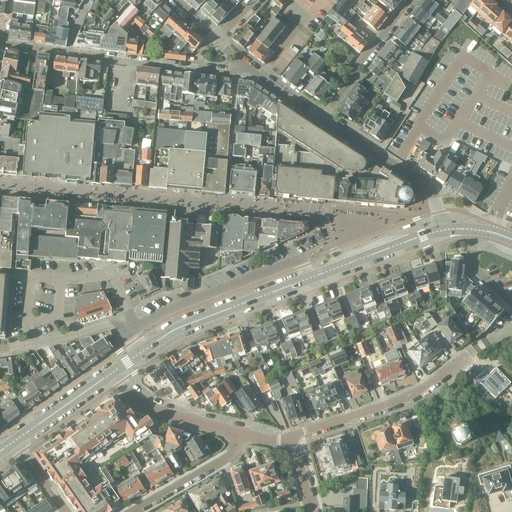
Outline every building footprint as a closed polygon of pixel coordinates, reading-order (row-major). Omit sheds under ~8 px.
[(14,0),(12,13),(33,16),(35,3),(15,1),(14,0)] [(75,4),(70,0),(68,0),(62,0),(61,7),(69,8),(74,9),(75,4)] [(88,13),(93,15),(97,7),(96,7),(98,0),(93,0),(92,3),(88,13)] [(129,0),(122,0),(118,4),(114,8),(118,12),(127,2),(129,0)] [(129,0),(127,2),(131,5),(135,9),(143,0),(129,0)] [(151,13),(162,1),(160,0),(147,0),(141,7),(143,9),(146,6),(148,9),(146,11),(149,13),(151,13)] [(188,0),(186,2),(196,11),(205,0),(188,0)] [(210,0),(201,11),(209,19),(220,6),(224,2),(221,0),(210,0)] [(276,15),(284,6),(285,4),(280,0),(270,0),(276,5),(271,11),(276,15)] [(357,0),(339,0),(337,4),(327,16),(342,28),(340,31),(341,32),(338,36),(359,53),(367,44),(355,33),(357,31),(347,23),(355,13),(351,9),(353,5),(356,2),(357,0)] [(382,25),(388,18),(374,6),(371,9),(363,3),(365,0),(360,0),(357,3),(359,4),(382,25)] [(400,2),(397,0),(379,0),(393,12),(400,2)] [(429,0),(423,0),(418,7),(430,16),(434,11),(437,13),(441,9),(429,0)] [(454,11),(442,26),(433,39),(440,43),(452,29),(459,19),(461,17),(460,16),(462,13),(469,6),(474,0),(458,0),(457,2),(453,7),(452,9),(454,11)] [(487,0),(474,0),(469,6),(477,12),(487,0)] [(497,5),(491,0),(487,0),(477,12),(484,19),(497,5)] [(173,12),(164,4),(152,18),(155,21),(158,18),(163,22),(173,12)] [(377,32),(382,25),(359,4),(356,8),(366,15),(362,20),(377,32)] [(131,5),(120,17),(128,24),(131,20),(140,28),(144,24),(145,23),(136,15),(138,12),(135,9),(131,5)] [(502,10),(497,5),(484,19),(493,27),(505,14),(503,12),(501,10),(502,10)] [(217,26),(218,25),(228,14),(220,6),(209,19),(217,26)] [(59,22),(55,46),(66,48),(67,38),(68,38),(69,31),(67,30),(68,23),(66,23),(69,8),(61,7),(59,22)] [(430,16),(418,7),(411,15),(428,28),(432,24),(427,21),(430,16)] [(100,19),(98,18),(85,49),(101,51),(105,39),(103,38),(109,23),(107,22),(114,13),(109,8),(100,19)] [(88,13),(73,47),(85,49),(98,18),(93,15),(88,13)] [(461,17),(459,19),(463,22),(467,18),(462,13),(460,16),(461,17)] [(182,22),(174,14),(159,31),(167,39),(172,34),(182,22)] [(493,27),(501,34),(511,21),(511,20),(505,14),(493,27)] [(232,39),(243,48),(248,42),(249,43),(250,42),(249,41),(258,30),(255,27),(260,20),(254,16),(232,39)] [(108,31),(105,39),(101,51),(125,54),(127,33),(125,32),(127,31),(124,28),(128,24),(120,17),(108,31)] [(19,40),(21,24),(17,24),(17,20),(11,19),(8,38),(19,40)] [(248,52),(264,65),(273,53),(268,49),(285,27),(274,19),(248,52)] [(408,19),(401,28),(417,41),(418,42),(422,37),(417,33),(420,28),(408,19)] [(468,23),(471,27),(474,30),(482,36),(486,31),(482,29),(484,27),(480,23),(478,26),(471,20),(468,23)] [(25,25),(21,24),(19,40),(29,42),(32,22),(26,21),(25,25)] [(46,28),(44,44),(55,46),(59,22),(54,21),(53,28),(53,29),(46,28)] [(493,46),(500,52),(504,47),(501,44),(505,40),(508,43),(509,42),(511,38),(511,21),(501,34),(502,35),(493,46)] [(191,29),(182,22),(172,34),(177,38),(180,41),(191,29)] [(155,33),(144,24),(140,28),(139,29),(144,33),(145,32),(151,37),(155,33)] [(36,26),(33,42),(44,44),(46,28),(36,26)] [(401,28),(394,37),(406,47),(410,41),(414,44),(417,41),(401,28)] [(191,29),(180,41),(174,47),(177,50),(180,47),(182,48),(187,43),(195,50),(203,41),(191,29)] [(418,42),(422,46),(431,35),(427,32),(422,37),(418,42)] [(134,34),(127,33),(125,54),(136,55),(138,38),(133,38),(134,34)] [(411,52),(397,76),(405,90),(409,83),(415,86),(415,85),(440,43),(433,39),(430,37),(422,50),(418,56),(411,52)] [(171,51),(174,47),(180,41),(177,38),(166,51),(171,51)] [(390,42),(383,51),(395,60),(402,65),(408,57),(406,55),(404,57),(400,54),(402,51),(390,42)] [(140,45),(138,55),(145,56),(147,46),(144,46),(140,45)] [(504,47),(500,52),(507,59),(511,54),(504,47)] [(33,84),(31,83),(32,82),(29,82),(30,78),(19,76),(19,73),(16,73),(20,53),(6,49),(0,78),(0,80),(13,83),(22,86),(30,89),(32,90),(33,84)] [(355,57),(354,56),(345,49),(340,55),(350,63),(355,57)] [(186,53),(172,51),(171,59),(185,61),(186,53)] [(383,51),(367,70),(376,77),(380,72),(383,74),(388,68),(390,70),(393,66),(391,65),(395,60),(383,51)] [(34,90),(45,92),(45,90),(49,56),(37,55),(33,83),(32,82),(31,83),(33,84),(32,90),(34,90)] [(313,80),(321,71),(320,71),(326,64),(314,55),(308,62),(300,55),(282,78),(281,78),(296,89),(307,75),(313,80)] [(53,71),(63,72),(65,72),(66,58),(55,57),(53,71)] [(79,60),(66,58),(65,72),(63,72),(63,77),(69,78),(69,73),(74,74),(77,74),(79,60)] [(77,74),(76,78),(92,80),(93,72),(99,73),(101,63),(79,60),(77,74)] [(137,67),(137,69),(135,85),(146,87),(148,70),(146,70),(146,68),(137,67)] [(148,70),(146,87),(158,88),(160,70),(151,69),(151,70),(148,70)] [(173,72),(162,70),(160,85),(166,85),(165,94),(170,95),(173,72)] [(390,70),(386,76),(392,81),(397,75),(390,70)] [(334,81),(321,71),(313,80),(304,91),(319,101),(334,81)] [(170,95),(169,100),(174,101),(176,87),(183,88),(184,73),(173,72),(170,95)] [(183,88),(182,94),(187,94),(193,95),(194,95),(196,75),(197,75),(195,75),(185,73),(184,73),(183,88)] [(74,109),(75,96),(76,82),(76,78),(77,74),(74,74),(73,82),(66,81),(66,95),(68,95),(67,98),(65,99),(65,98),(52,96),(52,91),(45,90),(45,92),(44,97),(43,102),(43,104),(74,109)] [(196,75),(194,95),(205,96),(207,76),(196,75)] [(207,76),(205,96),(216,98),(216,95),(219,78),(217,78),(207,76)] [(393,100),(397,102),(405,90),(397,76),(396,76),(384,94),(393,100)] [(219,78),(216,95),(229,97),(230,91),(232,79),(219,78)] [(0,91),(20,96),(22,86),(13,83),(0,80),(0,91)] [(238,80),(236,102),(241,103),(241,98),(245,98),(254,83),(251,82),(238,80)] [(254,83),(245,98),(246,98),(249,101),(247,104),(251,107),(263,89),(254,83)] [(340,111),(353,120),(360,110),(363,112),(369,103),(362,98),(366,91),(356,84),(351,92),(352,93),(340,111)] [(263,89),(251,107),(255,110),(258,106),(261,108),(270,94),(263,89)] [(20,96),(0,91),(0,102),(18,106),(20,96)] [(277,99),(272,95),(263,109),(273,116),(270,120),(274,122),(275,121),(276,114),(277,99)] [(75,96),(74,109),(74,110),(95,112),(102,113),(104,100),(75,96)] [(274,139),(273,149),(271,176),(269,176),(269,181),(275,182),(273,197),(282,198),(282,200),(296,201),(296,199),(311,201),(311,202),(325,203),(325,202),(332,202),(333,196),(338,196),(337,200),(346,201),(346,204),(354,204),(354,206),(368,207),(368,205),(383,207),(382,208),(396,209),(396,208),(404,208),(404,205),(408,205),(411,202),(412,201),(413,197),(413,196),(411,192),(408,189),(410,187),(391,174),(391,173),(390,174),(383,169),(381,173),(372,167),(372,162),(371,162),(371,164),(366,164),(365,162),(364,160),(362,158),(363,156),(349,147),(332,136),(324,131),(323,133),(317,129),(313,127),(314,125),(301,116),(299,118),(289,111),(290,109),(279,101),(279,100),(277,99),(276,114),(275,121),(274,138),(274,139)] [(400,104),(397,102),(393,100),(388,107),(398,114),(400,104)] [(2,125),(9,126),(10,118),(17,119),(19,109),(20,107),(18,106),(0,102),(0,126),(1,127),(2,125)] [(27,121),(25,147),(22,177),(90,182),(93,148),(95,123),(94,123),(95,112),(74,110),(74,109),(43,104),(41,103),(41,107),(39,117),(39,122),(27,121)] [(371,132),(379,119),(374,116),(376,114),(377,115),(382,107),(377,104),(362,128),(363,127),(371,132)] [(39,117),(41,107),(30,105),(30,110),(32,113),(32,116),(39,117)] [(30,110),(24,110),(23,120),(27,121),(39,122),(39,117),(32,116),(32,113),(30,110)] [(169,120),(170,112),(158,111),(158,119),(169,120)] [(169,120),(180,121),(181,113),(170,112),(169,120)] [(380,117),(379,119),(371,132),(371,133),(374,135),(373,136),(381,142),(391,126),(385,122),(390,115),(385,112),(382,118),(380,117)] [(191,122),(192,114),(181,113),(180,121),(191,122)] [(191,122),(208,123),(229,125),(230,117),(193,114),(192,114),(191,122)] [(102,157),(99,183),(106,184),(106,182),(113,183),(114,164),(117,149),(120,147),(123,133),(124,128),(124,126),(95,123),(93,148),(95,148),(94,156),(102,157)] [(202,193),(225,195),(227,161),(226,161),(229,125),(208,123),(206,134),(186,133),(185,141),(184,151),(205,153),(203,175),(202,193)] [(150,170),(149,188),(167,190),(168,178),(170,150),(184,151),(185,141),(186,133),(186,131),(163,129),(163,125),(159,124),(158,129),(157,129),(153,168),(153,171),(150,170)] [(1,127),(0,135),(0,137),(8,138),(9,126),(2,125),(1,127)] [(124,186),(131,186),(131,185),(136,151),(119,149),(121,145),(131,147),(134,130),(124,128),(123,133),(120,147),(117,149),(114,164),(113,183),(124,184),(124,186)] [(238,134),(237,146),(244,146),(262,148),(273,149),(274,139),(268,139),(262,138),(262,136),(253,136),(251,135),(238,134)] [(0,139),(0,175),(17,177),(22,177),(25,147),(19,146),(20,140),(11,139),(11,140),(0,139)] [(423,140),(420,145),(427,149),(430,144),(423,140)] [(273,199),(273,197),(275,182),(269,181),(269,176),(271,176),(273,149),(262,148),(244,146),(237,146),(233,145),(232,156),(244,157),(243,160),(255,161),(255,162),(255,167),(257,168),(256,180),(255,197),(273,199)] [(90,182),(99,183),(102,157),(94,156),(95,148),(93,148),(90,182)] [(146,187),(146,186),(148,167),(151,168),(152,150),(143,149),(141,161),(144,162),(143,168),(138,167),(136,185),(135,185),(136,185),(137,187),(141,187),(142,186),(146,187)] [(168,178),(167,190),(202,193),(203,175),(205,153),(184,151),(170,150),(168,178)] [(435,176),(447,156),(439,151),(434,159),(423,152),(419,157),(423,159),(419,166),(427,172),(428,174),(431,176),(433,176),(434,176),(435,176)] [(447,156),(435,176),(437,177),(436,177),(436,178),(437,177),(444,182),(444,183),(445,183),(456,166),(454,165),(458,158),(453,156),(454,154),(450,152),(447,156)] [(456,193),(474,204),(483,187),(476,183),(479,178),(474,175),(482,162),(484,163),(487,157),(476,152),(471,161),(470,161),(474,164),(467,177),(466,177),(456,193)] [(445,187),(456,193),(466,177),(467,177),(474,164),(470,161),(471,161),(470,160),(465,169),(458,165),(445,187)] [(229,195),(255,197),(256,180),(257,168),(255,167),(255,162),(250,161),(249,167),(231,165),(229,195)] [(19,199),(3,198),(0,235),(0,238),(0,268),(10,269),(12,246),(13,247),(15,221),(19,221),(19,215),(18,215),(19,199)] [(30,211),(31,200),(19,199),(18,215),(19,215),(19,221),(17,238),(29,239),(30,228),(31,228),(32,219),(34,219),(35,211),(30,211)] [(69,207),(69,203),(31,200),(30,211),(35,211),(34,219),(32,219),(31,228),(30,228),(29,239),(17,238),(15,270),(30,271),(31,261),(31,257),(77,260),(77,258),(100,260),(100,259),(100,256),(98,254),(99,245),(101,243),(102,239),(98,239),(99,230),(96,227),(85,226),(80,220),(72,219),(69,215),(70,207),(69,207)] [(97,206),(76,204),(75,214),(87,215),(86,221),(92,222),(93,216),(96,216),(97,206)] [(106,261),(129,263),(129,260),(133,209),(103,207),(102,223),(109,231),(108,244),(110,246),(109,255),(107,257),(106,260),(106,261)] [(133,209),(129,260),(163,264),(168,213),(142,210),(142,211),(134,210),(134,209),(133,209)] [(223,217),(222,236),(221,248),(220,253),(230,252),(231,252),(234,218),(223,217)] [(245,219),(244,219),(234,218),(231,252),(243,252),(244,237),(245,219)] [(260,229),(261,220),(245,219),(244,237),(243,252),(242,258),(253,254),(253,252),(257,252),(258,250),(260,229)] [(216,248),(221,248),(222,236),(217,235),(218,227),(195,225),(195,235),(192,235),(192,225),(187,225),(188,222),(171,220),(165,278),(161,278),(159,289),(162,292),(166,292),(170,290),(171,290),(171,287),(175,288),(175,289),(179,289),(179,288),(182,288),(182,289),(184,291),(189,292),(192,290),(194,277),(193,277),(191,275),(188,275),(189,268),(199,269),(201,248),(216,249),(216,248)] [(260,229),(258,250),(277,244),(277,245),(280,222),(261,220),(260,229)] [(302,224),(280,222),(277,245),(283,242),(303,232),(306,232),(307,230),(308,230),(308,227),(307,225),(306,224),(304,224),(302,224)] [(241,259),(242,258),(243,252),(231,252),(230,252),(230,256),(226,259),(224,257),(221,258),(221,268),(225,266),(226,267),(241,260),(241,259)] [(451,263),(445,263),(446,280),(450,280),(448,290),(461,292),(464,261),(452,259),(451,263)] [(434,264),(423,268),(428,285),(434,283),(434,285),(440,284),(434,264)] [(423,268),(411,271),(417,290),(422,289),(422,287),(428,285),(423,268)] [(142,285),(136,288),(140,298),(159,290),(151,272),(139,277),(142,285)] [(0,338),(5,339),(10,276),(0,275),(0,338)] [(395,276),(388,278),(396,299),(402,297),(408,294),(401,276),(396,277),(395,276)] [(390,301),(396,299),(388,278),(382,281),(383,282),(378,284),(385,302),(386,305),(387,305),(391,303),(390,301)] [(367,315),(377,312),(376,308),(375,305),(369,287),(357,292),(363,308),(366,316),(367,316),(367,315)] [(475,287),(462,302),(471,310),(484,296),(475,287)] [(110,310),(111,310),(103,292),(75,296),(74,321),(75,321),(110,310)] [(363,308),(357,292),(346,296),(353,315),(359,313),(357,310),(363,308)] [(418,292),(412,294),(416,307),(423,305),(418,292)] [(416,307),(412,294),(407,296),(412,309),(416,307)] [(480,318),(493,303),(484,296),(471,310),(480,318)] [(336,299),(325,304),(331,320),(337,318),(338,320),(343,318),(336,299)] [(385,302),(380,304),(385,318),(391,316),(387,305),(386,305),(385,302)] [(480,318),(490,326),(503,311),(493,303),(480,318)] [(325,322),(331,320),(325,304),(314,308),(321,327),(326,325),(325,322)] [(380,320),(385,318),(380,304),(375,305),(376,308),(377,312),(380,320)] [(293,316),(299,332),(305,330),(306,332),(312,330),(305,311),(293,316)] [(423,318),(425,320),(431,329),(436,325),(428,314),(423,318)] [(299,332),(293,316),(282,320),(289,339),(295,337),(294,334),(299,332)] [(355,316),(349,318),(353,330),(359,327),(355,316)] [(353,330),(349,318),(343,320),(348,331),(353,330)] [(475,325),(484,333),(490,326),(480,318),(475,325)] [(446,338),(450,343),(454,340),(456,342),(461,338),(460,336),(461,335),(448,319),(437,327),(441,332),(446,339),(446,338)] [(431,329),(425,320),(420,324),(427,332),(431,329)] [(261,327),(268,346),(279,342),(272,323),(261,327)] [(252,352),(254,355),(259,367),(265,364),(261,356),(270,352),(268,346),(261,327),(249,332),(257,350),(252,352)] [(399,337),(396,331),(394,327),(386,330),(387,331),(386,332),(388,338),(389,338),(392,344),(399,341),(398,338),(399,337)] [(323,329),(317,331),(322,343),(327,341),(323,329)] [(406,343),(401,329),(396,331),(399,337),(398,338),(399,341),(401,345),(406,343)] [(322,343),(317,331),(312,333),(316,345),(322,343)] [(227,338),(232,356),(233,355),(235,362),(240,360),(238,354),(245,352),(246,351),(241,334),(232,337),(231,336),(227,338)] [(417,343),(432,360),(436,357),(435,355),(440,351),(437,346),(432,339),(428,335),(417,343)] [(90,348),(99,360),(113,350),(111,347),(111,346),(110,346),(104,338),(91,347),(90,348)] [(219,355),(220,359),(232,356),(227,338),(219,340),(214,341),(214,342),(218,355),(219,355)] [(90,366),(99,360),(90,348),(91,347),(88,344),(84,339),(78,341),(81,345),(85,350),(81,352),(90,366)] [(285,343),(291,359),(297,356),(291,341),(285,343)] [(218,355),(214,342),(206,344),(206,343),(199,345),(200,346),(205,355),(208,363),(216,360),(218,369),(223,368),(220,359),(219,355),(218,355)] [(357,345),(362,358),(369,355),(364,342),(357,345)] [(291,359),(285,343),(280,345),(285,361),(291,359)] [(426,364),(432,360),(417,343),(407,350),(411,355),(410,355),(415,362),(416,362),(419,367),(425,363),(426,364)] [(355,355),(359,353),(356,344),(347,347),(349,353),(354,351),(355,355)] [(81,372),(90,366),(81,352),(77,354),(70,346),(64,350),(69,357),(74,365),(75,364),(81,372)] [(74,365),(69,357),(66,358),(63,356),(62,357),(58,350),(56,352),(52,348),(48,349),(51,354),(57,361),(58,360),(60,362),(65,371),(71,379),(80,373),(74,365)] [(335,352),(341,365),(348,362),(342,348),(335,352)] [(193,356),(188,349),(181,355),(189,366),(188,367),(190,369),(200,362),(195,354),(193,356)] [(384,358),(394,381),(399,379),(399,380),(404,378),(404,377),(406,376),(401,363),(403,362),(399,353),(397,354),(395,350),(383,355),(384,358)] [(327,356),(332,367),(333,369),(341,365),(335,352),(327,356)] [(33,354),(28,357),(34,366),(39,363),(33,354)] [(189,366),(181,355),(178,357),(177,355),(169,360),(176,370),(178,368),(182,374),(188,370),(187,367),(188,367),(189,366)] [(325,373),(324,371),(332,367),(327,356),(320,359),(310,364),(313,372),(315,377),(325,373)] [(10,379),(17,378),(16,369),(15,358),(0,360),(0,368),(8,368),(10,379)] [(388,383),(394,381),(384,358),(379,360),(382,366),(375,369),(381,385),(383,385),(383,386),(389,384),(388,383)] [(64,372),(65,371),(60,362),(58,364),(61,367),(55,371),(53,367),(49,369),(60,387),(69,381),(64,372)] [(185,398),(190,395),(186,389),(167,362),(159,367),(160,369),(150,376),(155,384),(162,379),(163,381),(166,379),(179,395),(181,393),(185,398)] [(291,373),(296,386),(306,383),(303,376),(313,372),(310,364),(291,373)] [(16,369),(17,378),(18,383),(25,378),(24,368),(16,369)] [(39,373),(52,393),(60,387),(49,369),(48,368),(39,373)] [(223,368),(218,369),(212,371),(215,376),(224,373),(223,368)] [(203,380),(213,376),(215,376),(212,371),(210,369),(201,373),(203,380)] [(510,383),(496,369),(488,377),(483,373),(474,381),(477,393),(484,395),(488,391),(492,395),(497,391),(500,394),(510,383)] [(270,390),(261,371),(253,375),(262,394),(270,390)] [(344,375),(353,397),(359,394),(359,396),(366,394),(365,392),(367,391),(358,371),(350,374),(350,372),(344,375)] [(291,373),(290,372),(284,375),(290,388),(296,386),(291,373)] [(44,398),(52,393),(39,373),(39,374),(38,373),(29,379),(44,398)] [(184,380),(186,387),(195,383),(200,382),(203,380),(201,373),(184,380)] [(28,409),(44,398),(29,379),(27,376),(25,378),(18,383),(17,384),(22,391),(25,389),(29,394),(22,399),(20,396),(17,398),(23,407),(26,406),(28,409)] [(279,378),(268,383),(274,402),(279,400),(281,397),(279,390),(284,388),(279,378)] [(228,379),(221,384),(229,397),(237,391),(228,379)] [(0,391),(10,389),(8,382),(0,384),(0,391)] [(200,382),(195,383),(201,390),(204,388),(200,382)] [(319,387),(320,390),(328,408),(335,405),(334,402),(338,401),(337,397),(342,395),(337,383),(332,385),(331,383),(330,383),(319,387)] [(186,389),(190,395),(195,401),(201,396),(193,385),(186,389)] [(231,403),(230,402),(231,401),(220,386),(211,392),(208,388),(202,392),(212,407),(219,403),(222,408),(225,406),(226,407),(228,407),(230,405),(231,403)] [(236,394),(249,412),(253,409),(254,411),(255,410),(256,412),(261,408),(260,407),(261,406),(247,386),(236,394)] [(320,411),(328,408),(320,390),(319,387),(313,390),(312,387),(307,389),(315,410),(319,408),(320,411)] [(119,394),(34,453),(60,489),(76,511),(112,511),(123,506),(99,468),(133,442),(138,446),(140,444),(144,442),(153,434),(155,426),(147,416),(139,422),(119,394)] [(282,400),(289,423),(298,420),(298,422),(306,420),(305,418),(306,418),(299,394),(282,400)] [(11,400),(0,407),(0,423),(3,427),(21,415),(11,400)] [(411,422),(418,420),(415,413),(408,415),(411,422)] [(406,423),(390,429),(397,451),(403,449),(413,445),(411,440),(408,430),(410,429),(411,427),(410,424),(408,424),(406,424),(406,423)] [(461,446),(469,441),(470,437),(465,429),(461,428),(459,429),(456,423),(451,426),(454,432),(453,432),(452,437),(456,445),(461,446)] [(169,429),(165,440),(162,450),(164,452),(168,454),(170,452),(171,450),(174,451),(179,448),(181,440),(185,441),(189,438),(190,435),(182,433),(183,433),(169,429)] [(373,436),(372,437),(373,440),(374,441),(376,440),(381,455),(389,453),(389,454),(392,453),(396,463),(399,462),(401,462),(400,461),(398,454),(397,451),(390,429),(374,434),(374,435),(373,436)] [(164,452),(162,450),(165,440),(156,437),(156,438),(152,436),(149,439),(156,449),(157,450),(162,452),(164,452)] [(198,437),(187,443),(191,450),(186,453),(191,462),(196,459),(197,460),(208,454),(208,453),(209,452),(210,449),(208,445),(205,445),(203,446),(198,437)] [(333,471),(351,465),(348,458),(347,458),(340,438),(332,441),(333,444),(324,447),(328,457),(324,458),(326,464),(330,462),(333,471)] [(149,439),(144,442),(140,444),(147,455),(156,449),(149,439)] [(182,447),(174,453),(176,455),(184,450),(182,447)] [(138,463),(130,451),(127,453),(134,465),(138,463)] [(398,454),(400,461),(406,459),(406,457),(405,453),(403,452),(398,454)] [(166,456),(174,469),(175,471),(182,466),(176,455),(174,453),(172,454),(171,453),(166,456)] [(358,454),(348,458),(351,465),(353,471),(362,468),(358,454)] [(172,470),(174,469),(166,456),(164,457),(172,470)] [(129,463),(125,457),(115,463),(119,470),(129,463)] [(153,466),(161,480),(172,474),(164,460),(153,466)] [(26,493),(36,486),(20,463),(10,471),(26,493)] [(265,464),(261,466),(268,487),(280,482),(283,480),(280,471),(277,473),(274,464),(274,463),(267,465),(265,464)] [(151,486),(161,480),(153,466),(143,473),(151,486)] [(256,491),(268,487),(261,466),(258,466),(257,469),(249,472),(250,472),(256,491)] [(241,468),(240,468),(236,469),(235,470),(230,472),(238,496),(251,491),(243,468),(241,468)] [(10,471),(0,478),(13,496),(16,500),(26,493),(10,471)] [(511,473),(511,471),(495,476),(493,471),(482,474),(489,495),(502,491),(502,493),(511,490),(509,482),(511,480),(511,473)] [(116,489),(115,488),(119,486),(111,474),(106,478),(114,490),(116,489)] [(134,496),(144,490),(136,476),(126,482),(134,496)] [(211,481),(211,482),(227,511),(236,511),(234,504),(231,505),(223,493),(229,490),(220,476),(216,479),(215,479),(212,480),(211,481)] [(0,477),(0,498),(3,503),(13,496),(0,478),(0,477)] [(367,490),(367,479),(357,478),(356,489),(367,490)] [(442,495),(437,494),(436,506),(443,507),(441,507),(442,502),(449,503),(449,508),(450,503),(456,503),(459,480),(444,478),(442,495)] [(386,503),(386,510),(397,511),(397,504),(404,504),(405,493),(404,493),(404,489),(402,487),(398,486),(396,486),(396,483),(394,481),(391,481),(389,483),(389,485),(387,485),(387,486),(383,486),(380,488),(380,492),(379,503),(386,503)] [(126,482),(119,486),(115,488),(116,489),(123,502),(134,496),(126,482)] [(201,488),(200,488),(208,502),(218,497),(221,502),(213,507),(215,511),(227,511),(211,482),(206,485),(204,485),(202,486),(201,488)] [(194,492),(189,494),(199,511),(209,506),(208,503),(208,502),(200,488),(199,489),(197,489),(195,491),(194,492)] [(288,490),(277,494),(280,502),(291,498),(288,490)] [(258,506),(266,504),(262,494),(259,495),(259,496),(255,498),(258,506)] [(49,511),(53,509),(46,499),(36,506),(40,511),(49,511)] [(190,511),(183,499),(164,510),(165,511),(190,511)] [(356,499),(343,499),(343,509),(336,509),(336,511),(357,511),(357,509),(355,509),(356,499)]
